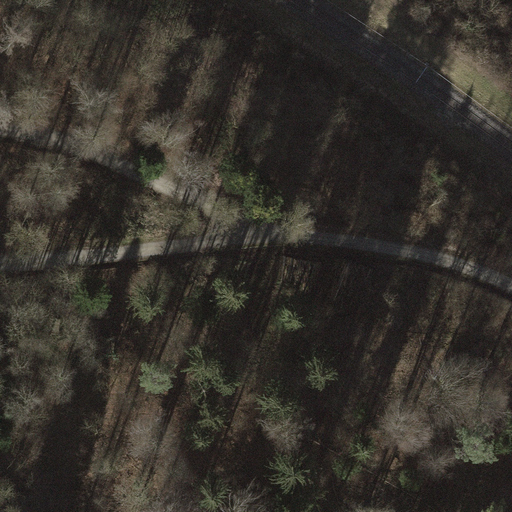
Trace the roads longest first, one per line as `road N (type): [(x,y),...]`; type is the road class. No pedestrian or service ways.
road 1 (track): [(0,129),(35,130),(262,229),(446,254),(511,284)]
road 2 (track): [(0,263),(195,245),(262,229)]
